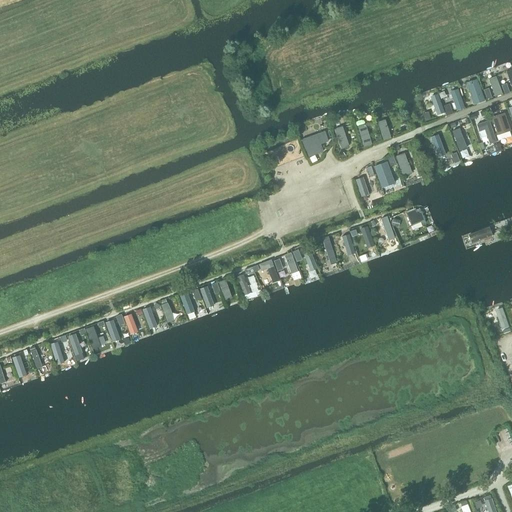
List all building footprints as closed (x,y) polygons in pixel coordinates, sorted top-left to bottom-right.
[(449,104),(444,106),(447,116),(453,114),(449,104)] [(497,136),(510,132),(504,115),(491,120),(497,136)] [(393,156),(388,158),(391,166),(396,164),(393,156)] [(415,209),(405,212),(410,227),(421,223),(421,225),(426,223),(420,209),(415,210),(415,209)] [(393,219),(391,225),(392,226),(398,227),(400,220),(393,219)] [(252,267),(244,270),(245,274),(247,273),(247,275),(254,273),(252,267)]
